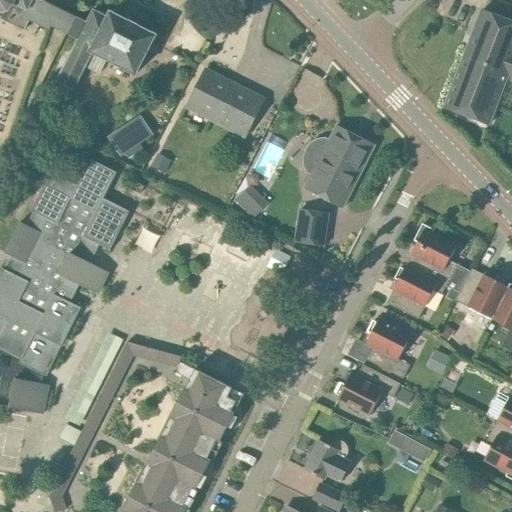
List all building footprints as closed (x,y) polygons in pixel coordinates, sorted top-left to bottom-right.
[(51,24),(68,33),(76,17),(44,1),(46,0),(0,0),(0,18),(23,30),(29,19),(48,29),(51,24)] [(111,11),(108,17),(93,9),(87,22),(76,17),(68,33),(78,38),(57,81),(74,89),(84,67),(100,75),(107,59),(136,73),(156,34),(111,11)] [(489,124),(507,78),(511,80),(511,22),(482,11),(445,107),(489,124)] [(186,107),(190,108),(245,136),(264,98),(205,69),(186,107)] [(141,116),(109,137),(122,156),(153,135),(141,116)] [(344,206),(374,146),(375,147),(376,145),(374,144),(360,137),(358,136),(354,135),(355,134),(353,133),(352,133),(338,126),(338,125),(337,125),(336,126),(337,127),(330,141),(327,139),(325,138),(325,139),(320,140),(320,139),(318,140),(314,143),(313,142),(312,143),(312,144),(309,147),(307,149),(308,149),(305,158),(304,158),(304,160),(305,160),(306,164),(305,165),(306,167),(308,171),(310,172),(313,174),(306,187),(305,189),(307,190),(342,207),(341,207),(343,208),(344,206)] [(165,175),(172,161),(158,154),(151,168),(165,175)] [(77,185),(51,172),(32,210),(34,211),(27,225),(21,222),(5,253),(11,256),(5,269),(3,268),(0,273),(0,400),(10,403),(9,407),(42,414),(48,384),(41,383),(43,374),(46,376),(80,307),(70,302),(80,282),(100,292),(111,270),(91,260),(99,244),(110,249),(129,211),(104,199),(117,173),(90,159),(77,185)] [(140,194),(144,187),(133,181),(130,188),(140,194)] [(263,209),(245,190),(235,200),(253,219),(263,209)] [(325,244),(324,244),(329,215),(329,216),(329,213),(327,213),(303,210),(303,209),(301,209),(300,211),(301,211),(297,240),(296,239),(296,242),(298,242),(298,241),(322,245),(322,246),(324,246),(325,244)] [(418,241),(412,254),(418,257),(412,268),(446,285),(459,292),(471,269),(449,258),(456,245),(433,233),(434,229),(423,223),(414,240),(418,241)] [(282,274),(291,257),(276,249),(267,267),(282,274)] [(404,268),(400,267),(395,278),(398,279),(393,290),(399,293),(393,305),(418,319),(434,288),(442,293),(446,285),(412,268),(406,265),(404,268)] [(496,276),(495,280),(472,268),(471,269),(459,292),(455,300),(492,319),(510,283),(496,276)] [(511,284),(510,283),(492,319),(511,328),(502,346),(511,351),(511,284)] [(373,320),(367,331),(371,333),(366,343),(372,346),(365,359),(403,378),(410,365),(398,359),(410,334),(378,318),(377,322),(373,320)] [(445,325),(439,334),(448,340),(453,331),(445,325)] [(127,341),(81,433),(73,448),(49,495),(55,511),(66,508),(62,496),(133,354),(178,367),(177,372),(190,379),(122,511),(184,511),(244,393),(195,368),(180,361),(182,356),(127,341)] [(470,341),(465,352),(471,355),(477,345),(470,341)] [(451,358),(436,350),(427,369),(442,377),(451,358)] [(345,384),(341,382),(336,393),(339,395),(337,398),(369,415),(381,391),(394,397),(401,384),(362,364),(356,376),(350,373),(345,384)] [(402,388),(396,400),(408,405),(414,394),(402,388)] [(511,392),(497,420),(511,428),(511,392)] [(511,428),(497,420),(487,440),(493,443),(484,460),(507,472),(505,476),(511,479),(511,428)] [(59,440),(73,448),(81,433),(67,425),(59,440)] [(402,450),(408,438),(395,431),(389,443),(402,450)] [(319,441),(305,470),(326,480),(328,476),(340,481),(349,462),(345,460),(346,459),(347,457),(348,456),(349,454),(349,452),(349,450),(349,448),(348,447),(347,445),(346,444),(345,442),(343,441),(342,441),(340,440),(338,440),(336,440),(334,441),(333,441),(331,442),(330,444),(329,445),(319,441)] [(446,444),(441,452),(454,459),(458,451),(446,444)] [(440,481),(427,474),(421,485),(434,492),(440,481)] [(319,505),(320,502),(339,511),(341,511),(348,497),(320,484),(312,501),(319,505)] [(353,503),(347,511),(358,511),(361,507),(353,503)]
